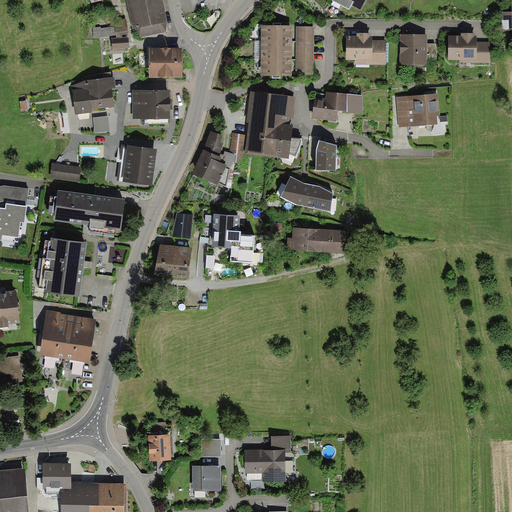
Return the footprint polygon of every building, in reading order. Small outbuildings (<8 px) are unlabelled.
[(161,0),(127,0),(134,30),(140,38),(165,33),(167,23),(161,0)] [(362,12),(368,0),(333,0),(332,3),(350,12),(352,7),(362,12)] [(511,3),(510,4),(511,12),(502,13),(503,33),(511,33),(511,3)] [(118,36),(126,33),(123,20),(114,22),(118,36)] [(296,27),(296,76),(314,77),(315,28),(296,27)] [(112,28),(94,28),(94,36),(112,36),(112,28)] [(293,29),(262,29),(261,77),(292,77),(293,29)] [(357,38),(346,38),(346,62),(354,62),(354,65),(386,66),(386,41),(373,41),(373,39),(371,39),(371,35),(357,35),(357,38)] [(462,35),(462,38),(449,38),(449,61),(460,62),(460,63),(490,63),(490,42),(478,42),(478,38),(475,38),(475,36),(462,35)] [(427,36),(401,36),(400,66),(426,66),(427,36)] [(112,47),(127,46),(126,39),(111,40),(112,47)] [(150,79),(183,79),(183,52),(150,51),(150,79)] [(114,80),(72,85),(76,116),(91,114),(91,111),(114,108),(111,89),(115,89),(114,80)] [(170,93),(133,92),(133,121),(170,121),(170,93)] [(289,160),(290,157),(296,159),(302,146),(302,141),(293,140),(294,126),(290,126),(291,119),(294,119),(296,98),(250,93),(246,124),(249,125),(247,136),(245,156),(289,160)] [(363,96),(316,93),(313,119),(335,122),(336,113),(346,114),(347,115),(363,116),(363,96)] [(396,99),(398,127),(437,127),(436,117),(440,117),(438,95),(396,99)] [(111,131),(110,114),(95,115),(96,132),(111,131)] [(233,134),(229,153),(237,155),(236,164),(244,164),(245,156),(247,136),(233,134)] [(231,189),(236,164),(237,155),(229,153),(225,152),(224,156),(220,155),(223,138),(210,135),(192,175),(217,188),(219,184),(226,188),(231,189)] [(316,170),(337,172),(337,144),(309,140),(308,165),(316,166),(316,170)] [(157,153),(129,149),(124,183),(152,187),(157,153)] [(50,178),(80,182),(81,169),(51,166),(50,178)] [(292,177),(281,199),(296,206),(331,213),(334,196),(319,188),(305,185),(292,177)] [(3,183),(0,183),(0,205),(5,206),(6,201),(26,203),(28,186),(3,183)] [(126,201),(58,192),(54,223),(91,228),(90,233),(115,236),(115,231),(121,232),(126,201)] [(24,220),(26,203),(6,201),(5,206),(0,205),(0,237),(1,237),(2,232),(18,234),(20,219),(24,220)] [(193,217),(177,215),(174,237),(191,239),(193,217)] [(241,218),(215,216),(212,250),(232,252),(231,263),(253,265),(255,240),(240,238),(241,218)] [(282,238),(283,224),(271,223),(270,237),(282,238)] [(346,256),(347,232),(293,228),(292,239),(288,239),(287,252),(346,256)] [(52,235),(46,234),(38,285),(46,286),(45,288),(79,293),(87,238),(52,233),(52,235)] [(161,246),(154,278),(188,281),(191,250),(161,246)] [(0,321),(8,321),(8,320),(19,319),(16,287),(0,288),(0,321)] [(41,352),(65,355),(70,312),(47,309),(41,352)] [(95,316),(70,312),(65,355),(89,358),(95,316)] [(16,358),(0,359),(0,361),(1,372),(7,372),(7,381),(21,380),(20,363),(16,363),(16,358)] [(8,418),(1,418),(2,429),(9,428),(8,418)] [(148,430),(150,457),(171,457),(170,429),(148,430)] [(263,479),(286,478),(286,450),(290,450),(290,434),(272,434),(272,448),(246,448),(246,471),(263,471),(263,479)] [(220,438),(201,438),(202,455),(221,455),(220,438)] [(46,490),(61,490),(61,485),(71,485),(71,480),(71,459),(43,459),(43,485),(46,485),(46,490)] [(220,462),(192,463),(193,488),(221,487),(220,462)] [(28,511),(25,465),(0,467),(0,511),(28,511)] [(126,511),(127,481),(71,480),(71,485),(61,485),(61,490),(60,511),(126,511)]
